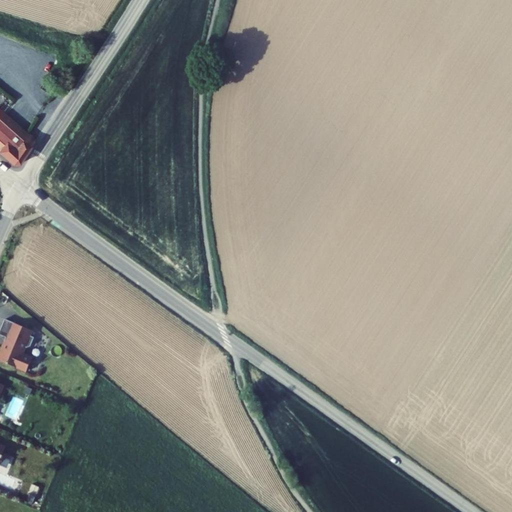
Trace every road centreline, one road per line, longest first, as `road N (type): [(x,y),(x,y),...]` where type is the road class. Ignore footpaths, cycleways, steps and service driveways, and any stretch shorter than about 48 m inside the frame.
road 1 (tertiary): [(471,511),(21,186)]
road 2 (tertiary): [(140,0),(21,186)]
